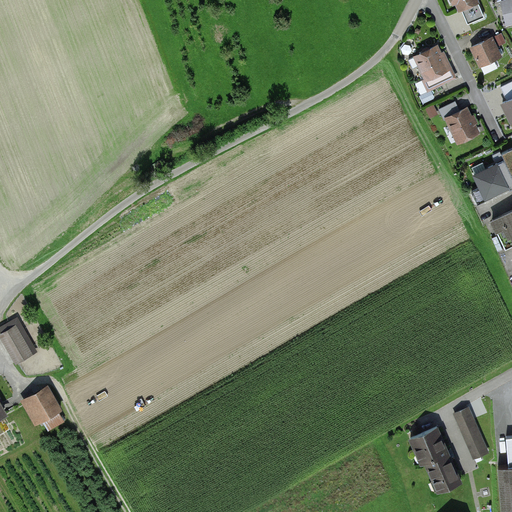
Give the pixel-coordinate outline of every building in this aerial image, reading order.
[(478,0),(450,0),(455,11),(460,8),(467,26),(486,18),(478,0)] [(511,0),(498,0),(504,24),(511,22),(511,0)] [(491,36),(469,48),(479,66),(501,55),(491,36)] [(437,44),(412,56),(430,92),(454,80),(437,44)] [(507,101),(511,98),(511,82),(501,88),(504,94),(507,101)] [(511,98),(507,101),(501,104),(510,124),(511,123),(511,98)] [(466,105),(443,116),(456,144),(479,134),(466,105)] [(511,146),(499,153),(509,174),(511,172),(511,146)] [(493,159),(472,169),(480,187),(501,177),(493,159)] [(511,210),(489,223),(496,235),(497,235),(506,251),(511,248),(511,210)] [(35,353),(16,319),(0,328),(0,338),(15,365),(35,353)] [(43,386),(20,400),(34,424),(58,410),(43,386)] [(471,404),(452,413),(472,457),(492,448),(471,404)] [(438,426),(407,438),(417,465),(421,463),(432,493),(459,483),(438,426)] [(511,511),(511,439),(507,440),(509,472),(498,472),(501,511),(511,511)]
